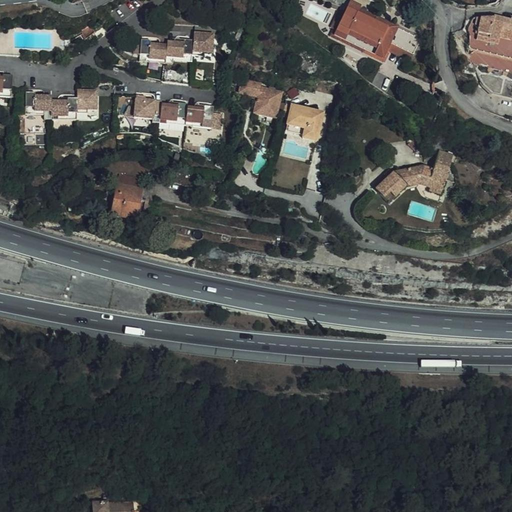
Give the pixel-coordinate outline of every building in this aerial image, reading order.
[(350,0),(340,15),(384,34),(389,27),(376,18),(360,8),(365,1),(363,0),(350,0)] [(378,14),(376,18),(389,27),(384,34),(391,37),(393,34),(398,27),(378,14)] [(379,43),(384,34),(340,15),(336,22),(347,29),(350,24),(377,41),(375,43),(376,43),(375,45),(377,46),(379,43)] [(493,20),(482,21),(480,31),(478,41),(499,45),(501,35),(511,37),(511,24),(510,24),(510,23),(493,20)] [(379,57),(391,37),(384,34),(379,43),(377,46),(375,45),(376,43),(375,43),(377,41),(350,24),(347,29),(336,22),(333,26),(379,57)] [(93,25),(83,31),(89,39),(98,33),(93,25)] [(216,55),(217,36),(217,35),(199,34),(198,42),(196,53),(207,55),(216,55)] [(152,57),(152,60),(169,61),(169,58),(170,46),(154,45),(154,42),(144,41),(143,56),(152,57)] [(196,57),(196,53),(198,42),(188,41),(187,45),(171,43),(170,46),(169,58),(177,59),(186,59),(187,56),(196,57)] [(498,46),(499,45),(478,41),(477,46),(497,50),(498,46)] [(0,55),(23,58),(23,51),(14,50),(15,43),(0,42),(0,55)] [(475,55),(472,73),(470,78),(491,98),(511,102),(511,48),(498,46),(497,50),(477,46),(470,45),(468,54),(475,55)] [(142,63),(169,65),(169,61),(152,60),(152,57),(143,56),(142,63)] [(187,56),(186,59),(177,59),(176,63),(195,64),(196,57),(187,56)] [(168,71),(167,84),(194,87),(194,74),(168,71)] [(0,93),(4,93),(5,90),(13,91),(14,76),(5,75),(5,78),(0,77),(0,93)] [(259,106),(282,110),(281,112),(287,114),(290,102),(292,92),(264,86),(265,83),(246,79),(243,93),(253,95),(261,97),(261,100),(259,106)] [(79,110),(90,110),(98,111),(99,92),(80,91),(80,99),(79,110)] [(46,113),(53,113),(54,103),(54,97),(37,97),(37,93),(27,93),(28,116),(46,116),(46,113)] [(157,118),(163,118),(165,106),(165,103),(149,101),(149,98),(139,97),(137,119),(157,121),(157,118)] [(70,118),(70,114),(79,114),(79,110),(80,99),(70,99),(70,103),(54,103),(53,113),(54,118),(61,118),(70,118)] [(323,131),(327,112),(315,109),(315,106),(290,102),(287,114),(294,115),(292,122),(310,126),(310,128),(323,131)] [(181,121),(189,121),(191,109),(191,106),(182,105),(181,108),(165,106),(163,118),(163,122),(170,123),(180,123),(181,121)] [(281,112),(282,110),(259,106),(258,112),(280,117),(281,112)] [(207,126),(207,123),(215,124),(217,109),(207,108),(207,111),(191,109),(189,121),(189,124),(207,126)] [(309,132),(310,128),(310,126),(292,122),(291,128),(309,132)] [(207,123),(207,126),(189,124),(189,128),(215,131),(215,124),(207,123)] [(323,131),(310,128),(309,132),(308,134),(322,137),(323,131)] [(445,141),(444,146),(451,148),(453,139),(443,137),(443,140),(445,141)] [(421,173),(434,176),(435,176),(436,168),(447,171),(451,148),(444,146),(445,141),(443,140),(437,139),(434,156),(423,154),(393,166),(388,173),(378,185),(393,197),(407,179),(421,173)] [(384,169),(388,173),(393,166),(389,162),(384,169)] [(436,168),(435,176),(434,176),(433,179),(445,181),(447,171),(436,168)] [(111,213),(124,216),(123,222),(135,224),(141,193),(116,188),(111,213)] [(123,222),(124,216),(111,213),(110,220),(123,222)] [(148,511),(149,508),(142,508),(142,504),(118,504),(118,503),(102,503),(102,511),(148,511)]
